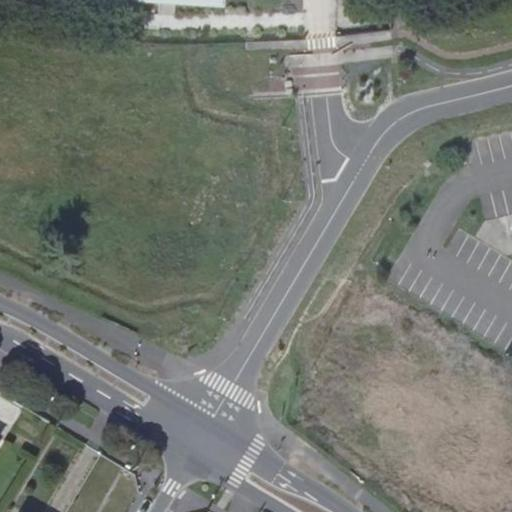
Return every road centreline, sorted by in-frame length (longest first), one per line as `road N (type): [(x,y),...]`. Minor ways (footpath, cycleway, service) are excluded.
road 1 (unclassified): [(511,86),(406,115),(386,131),(209,424)]
road 2 (tertiary): [(209,424),(0,303)]
road 3 (tertiary): [(0,336),(192,454)]
road 4 (tertiary): [(343,511),(209,424)]
